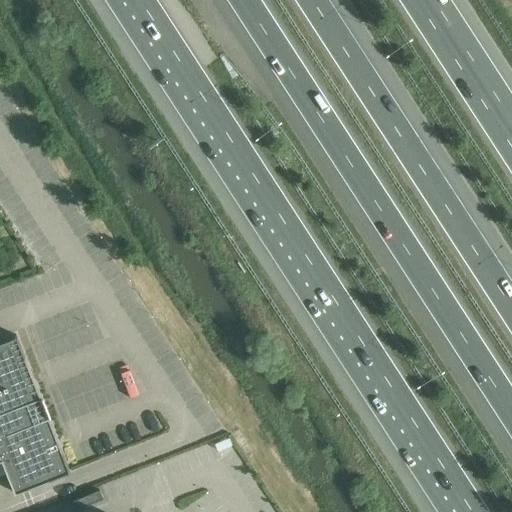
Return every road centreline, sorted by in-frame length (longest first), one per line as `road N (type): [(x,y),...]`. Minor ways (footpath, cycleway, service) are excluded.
road 1 (motorway): [(136,0),(462,511)]
road 2 (motorway): [(243,0),(511,412)]
road 3 (motorway): [(511,307),(312,0)]
road 4 (motorway): [(511,132),(426,0)]
